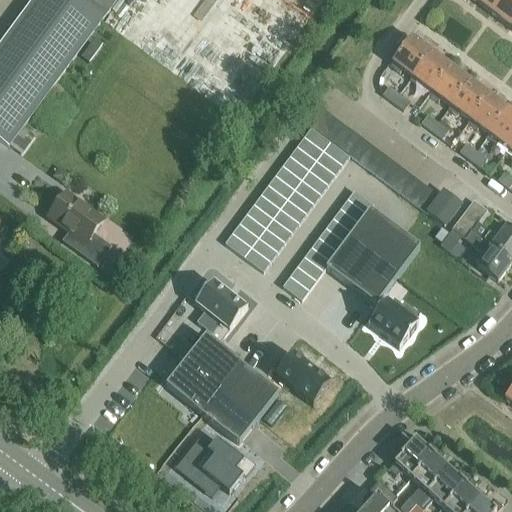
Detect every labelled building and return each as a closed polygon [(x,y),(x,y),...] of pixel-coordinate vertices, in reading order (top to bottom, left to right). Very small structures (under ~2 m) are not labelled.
[(35,0),(0,48),(0,143),(8,149),(118,0),(35,0)] [(470,0),(490,15),(500,0),(470,0)] [(511,0),(500,0),(490,15),(509,29),(511,25),(511,0)] [(412,41),(411,40),(390,69),(399,76),(401,73),(411,80),(430,55),(412,41)] [(430,55),(411,80),(409,84),(418,91),(421,87),(430,95),(449,69),(430,55)] [(449,69),(430,95),(428,98),(438,105),(440,102),(449,109),(468,83),(449,69)] [(468,83),(449,109),(447,112),(457,119),(459,116),(469,123),(488,98),(468,83)] [(389,89),(382,98),(392,106),(399,97),(389,89)] [(399,97),(392,106),(403,114),(409,105),(399,97)] [(488,98),(469,123),(466,126),(476,134),(479,130),(488,137),(507,112),(488,98)] [(319,110),(308,102),(296,120),(306,127),(319,110)] [(319,110),(306,127),(315,133),(327,116),(319,110)] [(511,115),(507,112),(488,137),(486,141),(495,148),(498,145),(507,152),(511,145),(511,115)] [(336,123),(327,116),(315,133),(323,140),(336,123)] [(430,134),(437,125),(427,118),(420,127),(430,134)] [(345,129),(336,123),(323,140),(332,146),(345,129)] [(437,125),(430,134),(441,142),(448,133),(437,125)] [(353,136),(345,129),(332,146),(341,153),(353,136)] [(310,132),(303,142),(322,156),(329,146),(310,132)] [(362,142),(353,136),(341,153),(349,159),(362,142)] [(303,142),(296,152),(315,166),(322,156),(303,142)] [(371,149),(362,142),(349,159),(358,165),(371,149)] [(329,146),(322,156),(341,171),(349,161),(329,146)] [(469,163),(476,154),(466,147),(459,156),(469,163)] [(379,155),(371,149),(358,165),(367,172),(379,155)] [(296,152),(289,161),(308,175),(315,166),(296,152)] [(476,154),(469,163),(480,171),(487,162),(476,154)] [(388,162),(379,155),(367,172),(375,178),(388,162)] [(322,156),(315,166),(334,180),(341,171),(322,156)] [(289,161),(282,171),(301,185),(308,175),(289,161)] [(396,167),(388,162),(375,178),(383,184),(396,167)] [(315,166),(308,175),(327,190),(334,180),(315,166)] [(396,167),(383,184),(393,191),(405,174),(396,167)] [(282,171),(275,180),(293,194),(301,185),(282,171)] [(414,181),(405,174),(393,191),(401,198),(414,181)] [(308,175),(301,185),(320,199),(327,190),(308,175)] [(497,184),(508,192),(511,186),(511,180),(504,175),(497,184)] [(275,180),(267,190),(286,204),(293,194),(275,180)] [(414,181),(401,198),(410,204),(423,187),(414,181)] [(301,185),(293,194),(313,209),(320,199),(301,185)] [(430,193),(423,187),(410,204),(418,210),(430,193)] [(267,190),(260,199),(279,213),(286,204),(267,190)] [(430,193),(418,210),(427,217),(439,200),(430,193)] [(293,194),(286,204),(306,218),(313,209),(293,194)] [(354,194),(346,204),(366,218),(369,214),(373,208),(354,194)] [(443,195),(439,200),(427,217),(444,230),(450,235),(444,230),(460,208),(443,195)] [(69,234),(62,244),(97,270),(111,250),(93,237),(103,224),(65,196),(48,220),(69,234)] [(260,199),(253,209),(272,223),(279,213),(260,199)] [(286,204),(279,213),(299,228),(306,218),(286,204)] [(346,204),(339,214),(358,228),(366,218),(346,204)] [(473,205),(458,224),(511,265),(511,264),(511,233),(506,229),(496,241),(487,234),(486,235),(483,232),(477,232),(474,230),(486,214),(473,205)] [(253,209),(246,218),(265,232),(272,223),(253,209)] [(279,213),(272,223),(292,237),(299,228),(279,213)] [(339,214),(332,223),(351,237),(358,228),(339,214)] [(351,237),(348,243),(398,281),(420,251),(369,214),(366,218),(358,228),(351,237)] [(246,218),(239,228),(258,242),(265,232),(246,218)] [(272,223),(265,232),(285,247),(292,237),(272,223)] [(332,223),(325,233),(344,247),(348,243),(351,237),(332,223)] [(511,265),(458,224),(452,233),(465,243),(475,250),(484,257),(475,269),(497,285),(511,265)] [(239,228),(232,237),(251,251),(258,242),(239,228)] [(265,232),(258,242),(277,256),(285,247),(265,232)] [(325,233),(318,242),(337,257),(344,247),(325,233)] [(232,237),(224,247),(244,262),(251,251),(232,237)] [(258,242),(251,251),(270,266),(277,256),(258,242)] [(318,242),(311,252),(330,266),(337,257),(318,242)] [(330,266),(326,273),(376,310),(398,281),(348,243),(344,247),(337,257),(330,266)] [(440,246),(418,272),(466,313),(488,287),(440,246)] [(251,251),(244,262),(263,276),(270,266),(251,251)] [(311,252),(304,261),(323,276),(326,273),(330,266),(311,252)] [(304,261),(297,271),(316,285),(323,276),(304,261)] [(297,271),(290,280),(309,295),(316,285),(297,271)] [(290,280),(282,290),(301,305),(309,295),(290,280)] [(207,341),(218,349),(247,312),(246,311),(245,312),(213,286),(212,285),(209,290),(206,287),(195,300),(198,302),(194,307),(195,308),(196,308),(205,316),(198,326),(211,336),(207,341)] [(404,306),(398,314),(387,305),(388,304),(387,303),(367,329),(368,330),(369,329),(399,350),(397,352),(399,353),(418,327),(417,326),(416,327),(413,325),(418,317),(404,306)] [(205,339),(185,364),(222,393),(242,368),(205,339)] [(293,357),(275,380),(313,410),(331,387),(293,357)] [(185,364),(166,389),(202,418),(222,393),(185,364)] [(242,368),(222,393),(258,422),(278,397),(242,368)] [(152,448),(165,431),(174,438),(191,416),(157,389),(148,400),(135,389),(113,417),(152,448)] [(222,393),(202,418),(238,447),(258,422),(222,393)] [(240,456),(207,430),(187,456),(213,477),(205,488),(221,500),(242,474),(232,467),(240,456)] [(410,482),(437,452),(431,446),(424,452),(415,444),(388,473),(396,480),(401,473),(410,482)] [(419,490),(409,501),(400,511),(411,511),(447,473),(438,465),(444,458),(437,452),(410,482),(419,490)] [(456,481),(447,473),(411,511),(424,511),(433,503),(442,511),(469,481),(462,475),(456,481)] [(469,481),(442,511),(443,511),(470,511),(479,502),(470,494),(476,487),(469,481)] [(388,511),(389,510),(397,501),(378,484),(369,494),(388,511)] [(388,511),(369,494),(363,501),(370,507),(365,511),(390,511),(389,510),(388,511)] [(479,502),(470,511),(500,511),(502,510),(495,504),(488,511),(479,502)]
